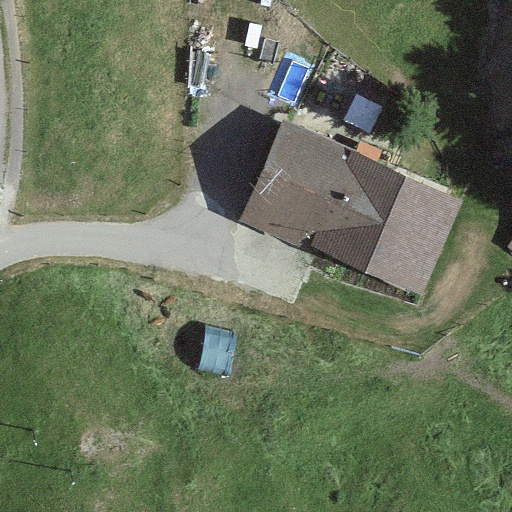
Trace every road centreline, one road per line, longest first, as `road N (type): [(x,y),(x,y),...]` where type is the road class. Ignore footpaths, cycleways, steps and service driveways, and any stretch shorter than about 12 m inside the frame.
road 1 (unclassified): [(0,251),(65,237),(217,251)]
road 2 (track): [(0,203),(8,109),(0,0)]
